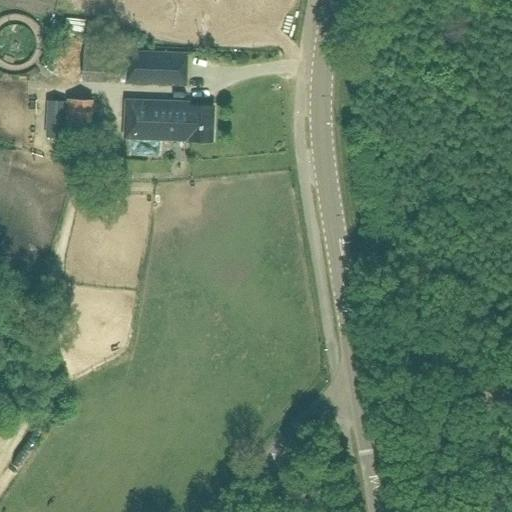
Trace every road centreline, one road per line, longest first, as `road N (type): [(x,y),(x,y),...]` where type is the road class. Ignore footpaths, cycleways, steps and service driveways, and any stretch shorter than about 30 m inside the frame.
road 1 (secondary): [(360,387),(333,156),(335,0)]
road 2 (unclassified): [(219,511),(308,419),(360,387)]
road 3 (secondary): [(380,511),(360,387)]
